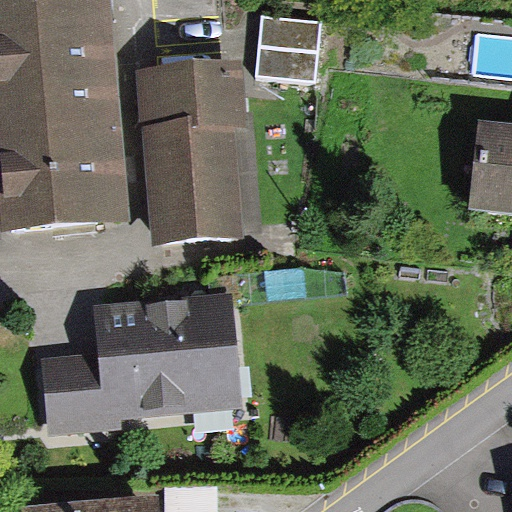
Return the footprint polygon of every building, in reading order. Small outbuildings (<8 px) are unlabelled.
[(0,0),(0,216),(1,234),(133,223),(115,0),(0,0)] [(258,78),(316,83),(322,22),(263,17),(258,78)] [(141,72),(154,246),(239,239),(230,128),(244,127),(239,65),(141,72)] [(511,125),(479,122),(470,209),(511,213),(511,125)] [(113,419),(239,410),(231,296),(93,305),(97,354),(39,357),(45,436),(113,432),(113,419)] [(218,511),(218,485),(164,487),(165,511),(218,511)] [(24,506),(23,511),(161,511),(160,497),(24,506)]
